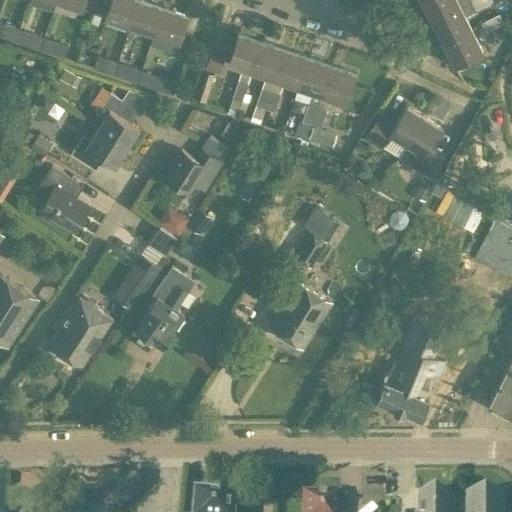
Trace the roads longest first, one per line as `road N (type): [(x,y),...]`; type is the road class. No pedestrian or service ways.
road 1 (residential): [(511,449),(0,451)]
road 2 (residential): [(0,381),(180,106)]
